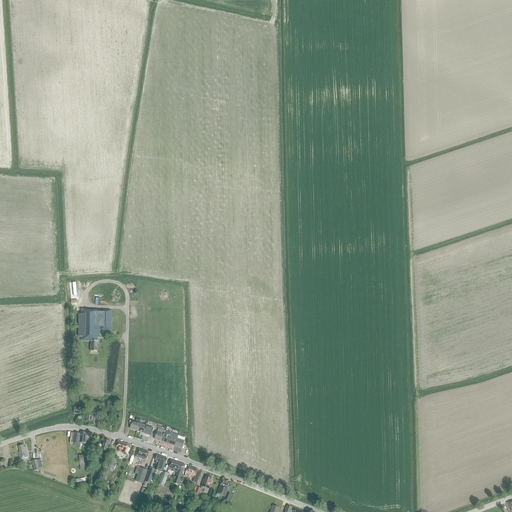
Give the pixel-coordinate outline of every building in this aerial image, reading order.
[(78,316),(79,316),(78,337),(80,337),(80,341),(91,341),(90,352),(97,352),(97,342),(99,341),(99,339),(97,338),(97,337),(99,337),(99,330),(111,330),(112,310),(81,310),(81,314),(78,314),(78,316)] [(90,422),(90,425),(96,426),(97,420),(98,420),(99,417),(98,417),(98,414),(92,413),(92,412),(90,412),(90,410),(88,410),(86,421),(90,422)] [(130,429),(137,431),(139,424),(132,421),(130,429)] [(137,431),(143,433),(146,426),(139,424),(137,431)] [(150,436),(153,428),(146,426),(143,433),(150,436)] [(154,439),(161,442),(164,434),(157,432),(154,439)] [(161,442),(168,444),(170,436),(171,433),(168,432),(167,435),(164,434),(161,442)] [(75,434),(71,433),(70,443),(73,444),(73,445),(83,447),(83,443),(86,443),(86,438),(86,433),(80,433),(80,434),(75,433),(75,434)] [(175,446),(177,439),(170,436),(168,444),(175,446)] [(175,446),(181,449),(184,441),(183,441),(184,438),(178,436),(177,439),(175,446)] [(100,449),(101,449),(99,453),(105,455),(106,451),(107,451),(110,442),(104,440),(100,449)] [(115,450),(125,453),(128,445),(118,442),(115,450)] [(18,452),(20,459),(28,458),(25,447),(23,447),(23,445),(18,446),(19,452),(18,452)] [(133,465),(134,465),(138,466),(143,468),(145,462),(142,461),(142,459),(146,460),(148,453),(138,449),(136,457),(133,465)] [(167,459),(157,456),(155,461),(158,462),(156,470),(162,472),(167,459)] [(176,476),(180,477),(177,484),(180,485),(183,475),(182,474),(185,465),(171,460),(168,469),(177,472),(176,476)] [(195,476),(197,470),(188,466),(185,474),(194,477),(192,482),(197,483),(199,478),(195,476)] [(147,470),(140,468),(135,481),(143,484),(147,470)] [(150,468),(145,483),(149,484),(154,470),(150,468)] [(167,473),(164,472),(159,484),(163,486),(167,473)] [(201,487),(209,489),(211,481),(210,481),(212,478),(206,476),(204,483),(203,482),(201,487)] [(223,501),(229,503),(232,495),(226,493),(228,488),(229,489),(231,483),(222,480),(217,494),(224,497),(223,501)]
